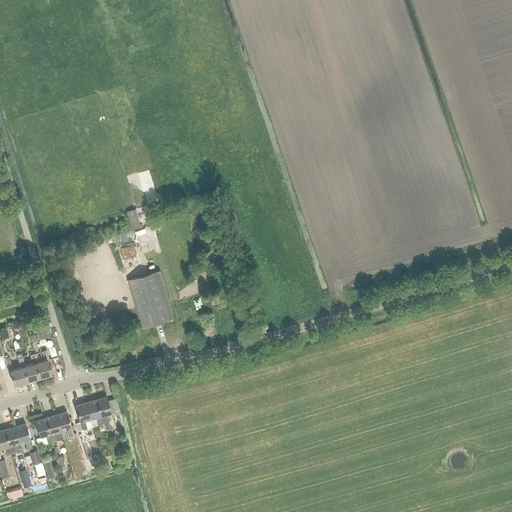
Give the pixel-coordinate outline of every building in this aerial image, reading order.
[(136,209),(127,212),(132,228),(134,227),(135,230),(143,227),(142,224),(141,225),(136,209)] [(174,319),(160,271),(128,280),(141,328),(174,319)] [(42,320),(34,323),(39,340),(47,337),(52,338),(47,319),(42,321),(42,320)] [(0,339),(0,340),(8,338),(6,328),(0,329),(0,339)] [(37,363),(41,377),(51,374),(47,360),(49,360),(46,350),(42,352),(44,360),(37,363)] [(32,364),(25,366),(29,381),(41,377),(37,363),(34,354),(30,355),(32,364)] [(29,381),(25,366),(22,357),(18,359),(20,367),(10,370),(14,385),(29,381)] [(106,397),(96,400),(103,424),(108,423),(106,415),(111,413),(106,397)] [(103,424),(96,400),(85,403),(90,419),(95,418),(97,426),(103,424)] [(90,419),(85,403),(75,406),(82,430),(87,429),(85,421),(90,419)] [(56,415),(61,432),(66,430),(68,438),(73,436),(66,412),(56,415)] [(56,415),(45,418),(52,442),(63,439),(61,432),(56,415)] [(52,442),(45,418),(35,421),(40,438),(45,436),(47,444),(52,442)] [(14,427),(19,444),(24,442),(27,450),(32,448),(25,424),(14,427)] [(14,427),(4,430),(11,454),(22,451),(19,444),(14,427)] [(11,454),(4,430),(0,430),(0,449),(4,448),(6,456),(11,454)] [(41,463),(38,450),(29,452),(32,465),(34,465),(41,463)] [(93,468),(105,464),(102,453),(90,457),(93,468)] [(62,456),(57,458),(60,469),(61,472),(66,470),(63,462),(64,462),(62,456)] [(50,461),(44,463),(48,479),(55,477),(50,461)] [(34,465),(37,476),(45,474),(42,463),(41,463),(34,465)] [(31,485),(28,474),(20,477),(23,487),(31,485)]
